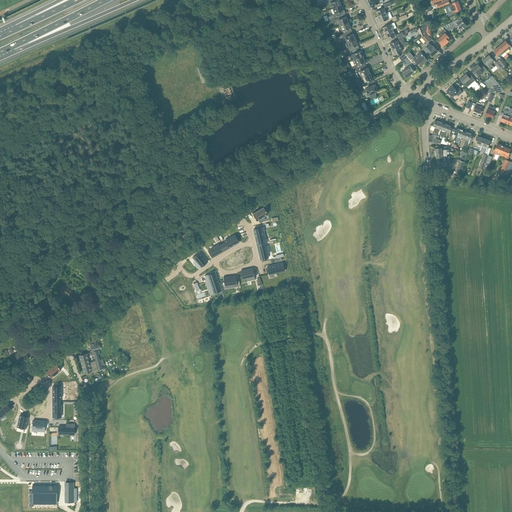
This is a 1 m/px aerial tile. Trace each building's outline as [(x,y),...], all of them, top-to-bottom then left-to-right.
[(319,0),(321,3),(322,3),(321,2),(324,1),(326,5),(330,3),(332,8),(341,5),(340,4),(341,4),(340,1),(339,1),(338,0),(335,0),(333,1),(332,0),(319,0)] [(446,0),(443,2),(437,4),(439,7),(446,5),(447,9),(449,14),(448,14),(449,16),(458,13),(457,11),(461,9),(458,1),(450,4),(448,0),(446,0)] [(335,14),(327,17),(328,20),(341,14),(340,12),(343,10),(342,8),(343,8),(341,5),(332,8),(335,14)] [(376,11),(378,17),(386,13),(384,8),(376,11)] [(341,14),(328,20),(330,23),(335,21),(335,23),(338,22),(340,25),(348,22),(347,21),(348,21),(347,18),(346,18),(345,16),(344,13),(341,14)] [(386,13),(378,17),(381,22),(389,19),(386,13)] [(458,19),(454,21),(455,24),(457,26),(458,26),(461,30),(467,25),(460,17),(458,19)] [(454,21),(446,25),(449,31),(457,26),(455,24),(454,21)] [(339,32),(334,34),(336,37),(342,34),(349,31),(347,29),(350,27),(349,25),(350,25),(348,22),(340,25),(337,26),(339,32)] [(391,24),(383,27),(385,33),(393,29),(397,28),(394,22),(391,24)] [(393,29),(385,33),(387,38),(395,35),(396,35),(393,29)] [(440,41),(439,42),(443,46),(449,41),(447,38),(449,37),(447,35),(448,34),(443,29),(438,34),(441,37),(438,39),(440,41)] [(342,34),(336,37),(337,40),(345,37),(347,42),(355,39),(355,38),(354,35),(353,33),(350,34),(349,31),(342,34)] [(427,43),(432,39),(427,33),(422,37),(427,43)] [(346,49),(342,51),(343,54),(356,49),(355,46),(357,45),(357,44),(357,42),(358,42),(356,39),(355,39),(347,42),(345,43),(344,44),(346,49)] [(392,49),(400,45),(403,44),(402,41),(399,42),(398,40),(390,43),(392,49)] [(506,40),(500,46),(505,52),(511,47),(506,40)] [(431,43),(425,48),(432,55),(438,51),(431,43)] [(400,45),(392,49),(394,54),(402,51),(400,45)] [(499,57),(505,52),(500,46),(494,51),(499,57)] [(356,49),(343,54),(344,57),(349,55),(351,61),(352,61),(354,59),(362,56),(362,55),(362,52),(361,52),(360,50),(357,51),(356,49)] [(425,58),(425,57),(420,52),(414,58),(408,52),(405,54),(413,63),(415,65),(417,63),(418,64),(419,63),(422,65),(423,65),(426,63),(425,62),(427,60),(425,58)] [(413,63),(405,54),(404,53),(399,57),(407,68),(402,71),(406,77),(414,72),(410,66),(413,63)] [(492,64),(495,61),(489,55),(483,60),(486,64),(487,64),(493,71),(496,69),(492,64)] [(354,66),(349,68),(350,71),(362,66),(361,63),(365,62),(364,59),(365,59),(363,56),(363,57),(362,56),(354,59),(352,61),(354,66)] [(498,60),(502,65),(503,66),(506,64),(501,58),(498,60)] [(502,65),(498,60),(495,63),(499,68),(501,71),(504,69),(501,66),(502,65)] [(477,76),(483,71),(485,73),(487,70),(484,66),(483,67),(481,64),(480,66),(478,64),(472,69),(477,76)] [(362,66),(350,71),(352,74),(356,72),(357,75),(359,78),(361,76),(370,73),(369,72),(370,72),(369,69),(368,69),(367,67),(363,69),(362,66)] [(362,80),(360,83),(361,83),(363,82),(364,85),(368,84),(373,82),(372,79),(371,77),(372,76),(370,73),(370,74),(370,73),(361,76),(363,80),(362,80)] [(467,74),(460,79),(464,83),(467,87),(470,85),(472,87),(478,83),(472,76),(470,78),(467,74)] [(499,94),(503,90),(492,76),(488,79),(490,82),(489,83),(487,84),(487,87),(484,90),(485,91),(491,92),(499,94)] [(452,86),(447,90),(452,97),(453,96),(456,93),(458,96),(463,92),(465,90),(462,87),(461,86),(458,82),(453,86),(452,85),(451,86),(452,86)] [(358,88),(354,90),(357,96),(360,95),(359,92),(366,91),(368,95),(369,94),(370,97),(371,97),(372,97),(374,96),(374,95),(375,94),(374,92),(377,91),(377,89),(376,86),(375,87),(374,84),(369,87),(368,84),(364,85),(358,88)] [(222,87),(226,99),(228,98),(232,97),(228,85),(222,87)] [(469,90),(466,92),(473,100),(476,98),(475,97),(477,96),(475,94),(473,95),(469,90)] [(485,91),(481,95),(484,98),(488,100),(490,93),(491,92),(485,91)] [(481,113),(485,103),(482,102),(481,103),(477,102),(476,106),(474,110),(481,113)] [(489,106),(488,108),(485,115),(493,118),(497,107),(494,106),(493,108),(489,106)] [(501,118),(500,121),(507,123),(510,116),(511,112),(511,110),(511,108),(510,108),(509,111),(505,110),(503,113),(503,115),(501,118)] [(432,136),(429,135),(429,141),(432,142),(433,138),(435,134),(440,121),(435,120),(433,126),(435,127),(432,136)] [(442,129),(444,123),(440,121),(435,134),(437,135),(439,128),(442,129)] [(450,132),(453,126),(448,124),(443,137),(446,138),(448,132),(450,132)] [(460,129),(456,127),(454,134),(456,135),(454,139),(452,146),(454,146),(454,144),(455,142),(456,141),(460,129)] [(465,131),(460,129),(456,141),(457,141),(458,140),(459,141),(460,136),(462,137),(465,131)] [(473,134),(469,132),(464,144),(465,144),(466,143),(467,144),(468,140),(471,141),(473,134)] [(477,136),(473,146),(477,148),(480,149),(481,145),(483,138),(477,136)] [(480,149),(479,150),(486,153),(485,154),(488,155),(491,148),(488,147),(491,141),(483,138),(481,145),(480,149)] [(494,149),(493,152),(495,153),(500,155),(501,152),(504,146),(497,143),(495,149),(494,149)] [(501,152),(500,155),(505,157),(508,159),(509,156),(509,155),(511,149),(504,146),(501,152)] [(484,154),(479,167),(484,168),(488,155),(485,154),(484,154)] [(488,155),(484,168),(485,169),(486,169),(487,169),(488,168),(489,168),(489,167),(490,167),(490,166),(491,165),(490,165),(492,156),(488,155)] [(499,172),(498,176),(502,178),(504,175),(510,161),(506,159),(505,159),(500,172),(499,172)] [(450,163),(450,160),(436,161),(436,166),(437,166),(438,169),(444,169),(443,166),(449,165),(449,163),(450,163)] [(263,207),(252,213),(257,220),(268,214),(263,207)] [(264,226),(253,229),(256,241),(262,240),(263,243),(267,242),(266,238),(264,239),(262,231),(265,231),(264,226)] [(235,235),(224,241),(228,248),(239,241),(235,235)] [(219,244),(208,250),(212,257),(223,251),(219,244)] [(267,245),(258,247),(260,259),(268,257),(267,254),(269,253),(267,245)] [(200,251),(193,257),(195,260),(198,263),(196,265),(198,269),(207,262),(202,256),(203,255),(200,251)] [(283,263),(267,267),(269,274),(285,270),(283,263)] [(253,269),(240,272),(242,281),(247,280),(247,279),(250,278),(250,281),(251,281),(255,280),(253,269)] [(204,276),(210,294),(220,290),(214,272),(205,276),(204,276)] [(227,277),(223,277),(224,286),(228,286),(228,288),(237,287),(235,277),(227,278),(227,277)] [(65,294),(65,295),(68,297),(69,297),(74,301),(78,296),(67,288),(63,293),(65,294)] [(6,350),(3,352),(7,356),(13,351),(11,348),(9,350),(7,351),(6,350)] [(16,362),(27,354),(22,348),(11,357),(16,362)] [(79,355),(82,364),(89,362),(86,353),(79,355)] [(96,361),(89,363),(91,371),(98,370),(96,361)] [(91,371),(89,363),(89,362),(82,364),(84,373),(91,371)] [(56,363),(46,371),(51,377),(61,369),(56,363)] [(7,403),(0,408),(0,418),(12,409),(7,403)] [(20,414),(17,427),(25,429),(28,416),(20,414)] [(33,420),(32,431),(44,432),(45,421),(33,420)] [(66,427),(58,427),(58,434),(75,434),(75,424),(66,424),(66,427)] [(74,482),(65,482),(65,502),(74,502),(74,482)] [(57,485),(36,485),(36,504),(53,504),(53,502),(57,502),(57,485)]
